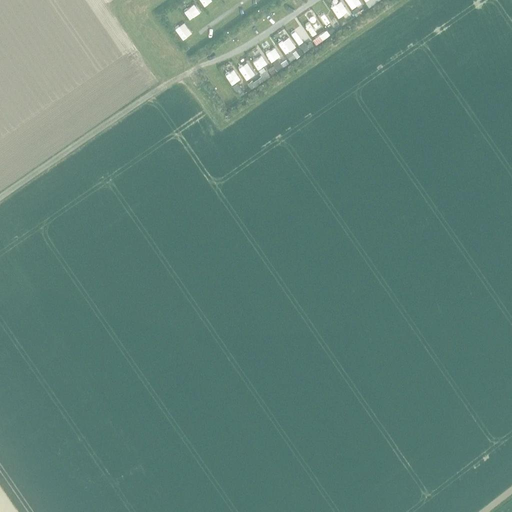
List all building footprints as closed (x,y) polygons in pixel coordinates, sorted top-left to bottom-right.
[(192,0),(185,6),(192,14),(202,6),(197,0),(192,0)] [(339,0),(334,0),(333,1),(340,12),(345,9),(339,0)] [(357,6),(352,10),(356,16),(361,12),(357,6)] [(328,7),(323,9),(326,19),(331,17),(328,7)] [(313,16),(308,18),(313,30),(318,28),(313,16)] [(192,28),(185,17),(177,23),(184,34),(192,28)] [(287,47),(296,42),(290,33),(282,39),(287,47)] [(305,41),(300,45),(303,51),(309,47),(305,41)] [(273,44),(269,47),(274,55),(278,53),(273,44)] [(264,50),(255,56),(260,64),(269,58),(264,50)] [(291,50),(285,54),(291,61),(296,58),(291,50)] [(246,59),(241,62),(247,74),(252,72),(246,59)] [(278,59),(273,62),(278,70),(283,66),(278,59)] [(234,79),(242,73),(236,63),(227,69),(234,79)] [(274,65),(268,69),(272,74),(277,70),(274,65)] [(266,69),(260,73),(261,76),(264,79),(270,75),(266,69)] [(261,76),(253,81),(256,85),(264,79),(261,76)] [(252,79),(247,83),(251,88),(256,85),(253,81),(252,79)]
